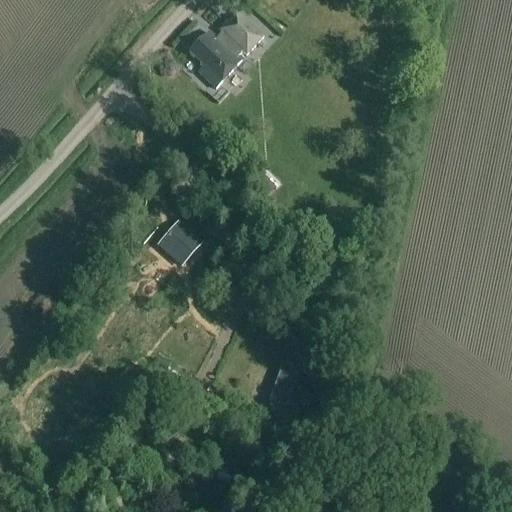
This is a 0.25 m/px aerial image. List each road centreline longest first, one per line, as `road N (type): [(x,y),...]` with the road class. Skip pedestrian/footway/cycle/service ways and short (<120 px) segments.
road 1 (track): [(118,90),(223,213),(324,364),(504,511)]
road 2 (track): [(174,150),(0,410)]
road 3 (unclassified): [(0,217),(196,0)]
